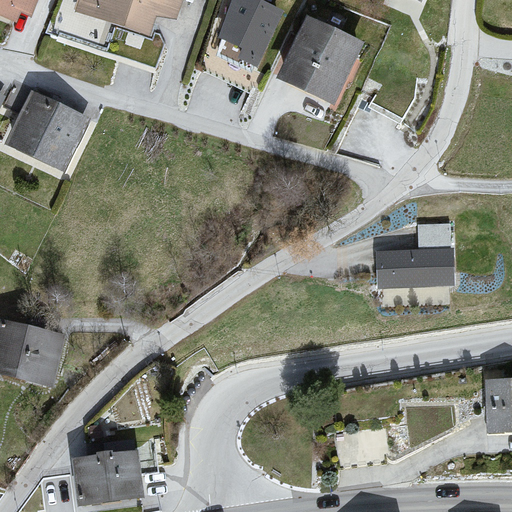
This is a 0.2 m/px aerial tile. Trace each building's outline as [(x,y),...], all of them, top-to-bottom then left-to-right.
[(22,0),(0,0),(0,22),(14,26),(22,0)] [(79,0),(75,13),(152,37),(159,16),(177,22),(184,0),(79,0)] [(249,0),(235,0),(220,44),(263,65),(286,17),(249,0)] [(309,23),(279,89),(337,115),(367,49),(309,23)] [(33,96),(7,153),(65,180),(91,123),(33,96)] [(454,253),(377,256),(379,296),(456,294),(454,253)] [(71,341),(0,325),(0,381),(59,394),(71,341)] [(511,386),(488,388),(496,440),(511,439),(511,386)] [(137,455),(74,467),(81,511),(126,511),(146,508),(137,455)]
